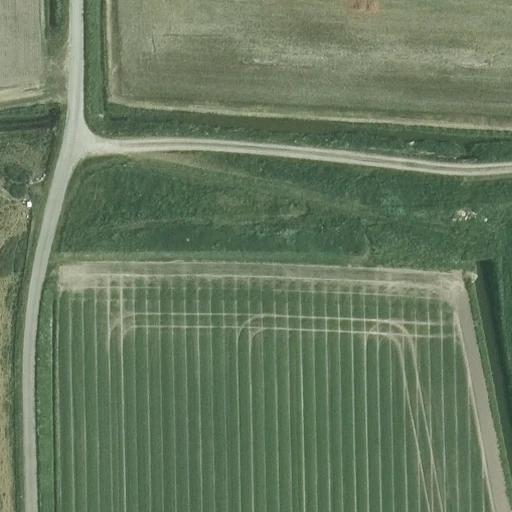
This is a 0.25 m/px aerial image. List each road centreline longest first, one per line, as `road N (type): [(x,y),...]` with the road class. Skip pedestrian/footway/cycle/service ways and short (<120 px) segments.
road 1 (unclassified): [(17,511),(19,299),(74,140)]
road 2 (unclassified): [(72,0),(74,140)]
